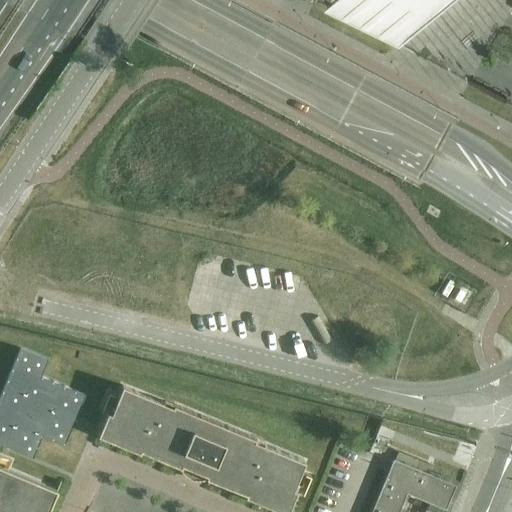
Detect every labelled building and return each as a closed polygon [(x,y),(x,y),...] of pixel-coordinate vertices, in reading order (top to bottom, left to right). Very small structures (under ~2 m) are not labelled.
[(511,0),(346,0),(412,33),(452,0),(511,0)] [(455,300),(461,303),(466,294),(460,291),(455,300)] [(0,399),(0,444),(11,449),(34,458),(43,436),(65,446),(86,396),(42,377),(49,361),(21,349),(0,399)] [(123,386),(118,397),(112,414),(108,412),(99,436),(141,453),(142,451),(182,468),(183,465),(195,470),(194,471),(196,472),(196,471),(208,475),(207,478),(247,495),(246,497),(282,511),(289,511),(298,491),(294,490),(306,462),(264,445),(262,449),(254,446),(256,439),(174,405),(171,411),(163,408),(165,403),(123,386)] [(400,511),(408,494),(427,503),(447,511),(457,486),(394,460),(372,511),(400,511)] [(57,490),(0,466),(0,511),(49,511),(62,482),(61,482),(57,490)]
